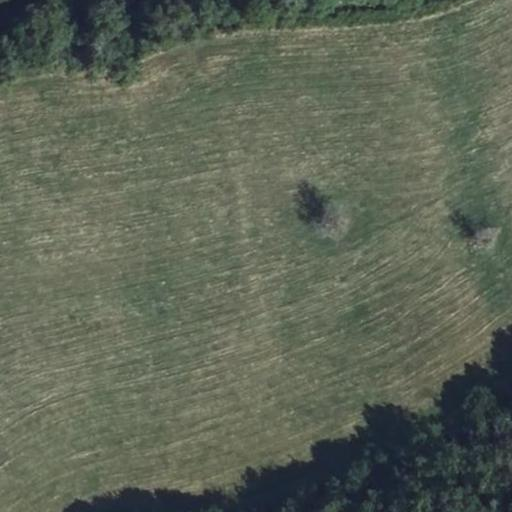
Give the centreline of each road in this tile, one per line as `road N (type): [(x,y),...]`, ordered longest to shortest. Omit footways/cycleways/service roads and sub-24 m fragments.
road 1 (track): [(0,70),(205,28),(411,0)]
road 2 (track): [(511,406),(459,450),(310,511)]
